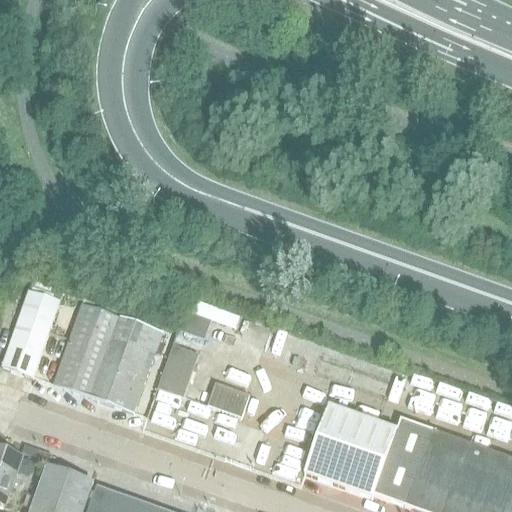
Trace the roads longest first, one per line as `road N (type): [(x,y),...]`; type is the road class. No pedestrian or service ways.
road 1 (unclassified): [(0,408),(298,511)]
road 2 (primary): [(131,0),(109,68),(123,139),(179,196),(238,220),(265,216)]
road 3 (primary): [(265,216),(180,172),(144,128),(140,52),(174,0)]
road 4 (primary): [(265,216),(511,302)]
road 5 (primary): [(342,0),(511,74)]
